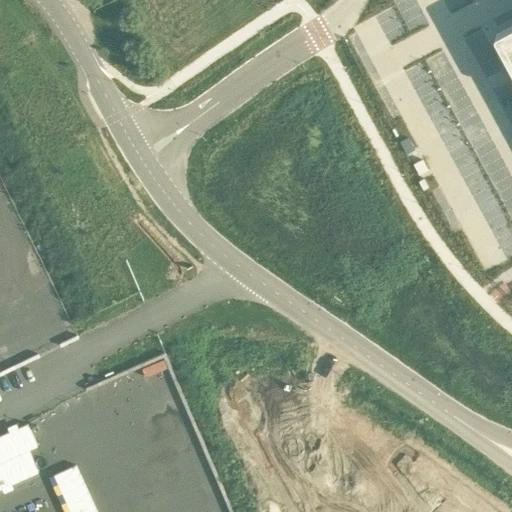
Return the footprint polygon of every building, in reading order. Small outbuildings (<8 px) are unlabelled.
[(495,35),(495,36),(495,37),(508,61),(509,61),(509,62),(510,62),(510,63),(511,63),(511,62),(511,24),(497,33),(496,33),(496,34),(495,34),(495,35)] [(229,393),(234,400),(246,392),(242,385),(229,393)] [(361,447),(339,421),(293,462),(316,487),(361,447)] [(29,423),(0,436),(0,489),(40,471),(30,449),(39,445),(29,423)] [(398,444),(389,435),(381,443),(390,452),(398,444)] [(432,511),(471,511),(447,494),(432,511)]
